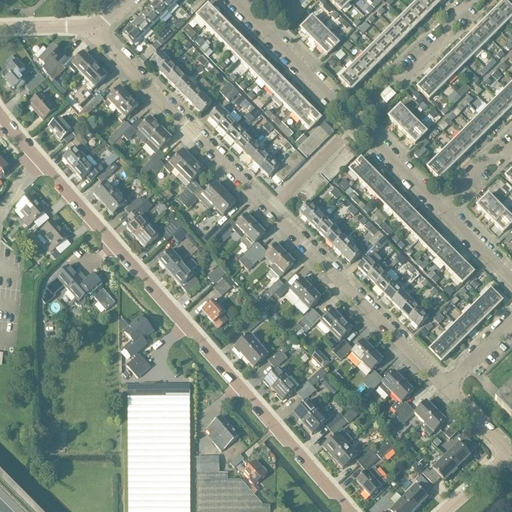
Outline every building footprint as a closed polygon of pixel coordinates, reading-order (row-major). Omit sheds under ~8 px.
[(176,5),(171,0),(159,0),(157,2),(167,13),(176,5)] [(198,10),(207,2),(204,0),(198,0),(193,6),(198,10)] [(349,3),(345,0),(329,0),(341,12),(349,3)] [(377,0),(376,0),(372,4),(370,6),(374,9),(381,3),(377,0)] [(438,5),(432,0),(419,0),(417,2),(429,14),(438,5)] [(167,13),(157,2),(148,11),(159,22),(167,13)] [(429,14),(417,2),(409,11),(420,23),(429,14)] [(511,17),(511,10),(504,3),(495,11),(507,23),(511,17)] [(205,27),(217,15),(208,6),(196,18),(205,27)] [(380,17),(387,10),(383,6),(376,12),(380,17)] [(159,22),(148,11),(140,20),(150,30),(159,22)] [(420,23),(409,11),(400,19),(412,31),(420,23)] [(507,23),(495,11),(487,20),(498,32),(507,23)] [(338,16),(335,13),(329,19),(332,22),(338,16)] [(214,36),(225,24),(217,15),(205,27),(214,36)] [(309,38),(321,27),(312,18),(300,30),(309,38)] [(412,31),(400,19),(391,28),(403,40),(412,31)] [(150,30),(140,20),(131,28),(142,38),(150,30)] [(498,32),(487,20),(478,28),(490,40),(498,32)] [(348,26),(343,21),(340,25),(345,29),(348,26)] [(222,44),(234,32),(225,24),(214,36),(222,44)] [(363,34),(369,28),(365,24),(358,30),(363,34)] [(185,35),(190,31),(187,27),(182,32),(185,35)] [(318,47),(329,35),(321,27),(309,38),(318,47)] [(142,38),(131,28),(122,37),(133,47),(142,38)] [(403,40),(391,28),(382,37),(394,49),(403,40)] [(490,40),(478,28),(469,37),(481,49),(490,40)] [(164,44),(172,36),(167,32),(160,39),(164,44)] [(231,53),(243,41),(234,32),(222,44),(231,53)] [(355,34),(350,39),(354,42),(359,37),(355,34)] [(327,56),(338,45),(329,35),(318,47),(327,56)] [(199,37),(194,43),(200,48),(205,43),(199,37)] [(394,49),(382,37),(374,45),(386,57),(394,49)] [(481,49),(469,37),(461,46),(472,58),(481,49)] [(240,62),(251,50),(243,41),(231,53),(240,62)] [(348,42),(343,46),(348,51),(352,47),(348,42)] [(507,43),(502,48),(506,52),(511,47),(507,43)] [(203,53),(208,49),(209,48),(205,44),(200,50),(203,53)] [(386,57),(374,45),(365,54),(377,66),(386,57)] [(472,58),(461,46),(452,54),(464,66),(472,58)] [(53,65),(61,56),(57,51),(58,50),(55,47),(54,48),(52,47),(39,61),(46,68),(43,71),(49,77),(57,69),(53,65)] [(143,65),(155,53),(149,48),(138,59),(143,65)] [(169,63),(163,57),(167,52),(164,49),(149,64),(158,73),(169,63)] [(248,70),(260,59),(251,50),(240,62),(248,70)] [(345,56),(339,51),(334,56),(339,62),(345,56)] [(94,66),(83,54),(68,69),(74,74),(77,71),(83,78),(94,66)] [(212,62),(216,57),(213,54),(208,58),(212,62)] [(377,66),(365,54),(356,63),(368,75),(377,66)] [(464,66),(452,54),(443,63),(455,75),(464,66)] [(257,79),(269,67),(260,59),(248,70),(257,79)] [(333,59),(328,64),(332,68),(337,63),(333,59)] [(200,65),(195,70),(198,74),(204,68),(203,68),(208,64),(205,60),(200,65)] [(487,73),(495,65),(490,60),(482,68),(483,69),(487,73)] [(18,76),(25,70),(17,61),(3,75),(2,77),(13,90),(17,87),(19,89),(25,84),(18,76)] [(167,82),(177,71),(169,63),(158,73),(167,82)] [(368,75),(356,63),(347,71),(359,83),(368,75)] [(455,75),(443,63),(434,72),(446,84),(455,75)] [(53,82),(65,70),(61,66),(49,78),(53,82)] [(92,92),(106,78),(94,66),(83,78),(89,83),(86,86),(92,92)] [(265,88),(277,76),(269,67),(257,79),(265,88)] [(213,69),(209,74),(214,79),(217,82),(222,78),(219,74),(213,69)] [(483,77),(487,73),(483,69),(479,73),(483,77)] [(175,90),(186,80),(177,71),(167,82),(175,90)] [(359,83),(347,71),(339,80),(350,92),(359,83)] [(446,84),(434,72),(426,80),(437,92),(446,84)] [(39,76),(26,88),(31,93),(44,82),(39,76)] [(274,96),(286,85),(277,76),(265,88),(274,96)] [(473,87),(478,82),(474,78),(469,83),(473,87)] [(184,99),(194,88),(186,80),(175,90),(184,99)] [(437,92),(426,80),(417,89),(429,101),(437,92)] [(491,85),(487,81),(482,85),(486,89),(491,85)] [(224,98),(233,89),(229,85),(219,94),(224,98)] [(283,105),(295,93),(286,85),(274,96),(283,105)] [(456,94),(458,96),(461,99),(470,90),(465,85),(456,94)] [(192,107),(206,94),(197,86),(194,88),(184,99),(192,107)] [(61,87),(57,91),(62,96),(65,92),(61,87)] [(116,111),(129,98),(119,89),(103,105),(107,110),(110,106),(116,111)] [(229,103),(238,94),(233,89),(224,98),(229,103)] [(511,107),(511,97),(506,91),(497,100),(508,111),(511,107)] [(211,106),(206,100),(210,95),(207,92),(206,94),(192,107),(201,116),(211,106)] [(292,114),(303,102),(295,93),(283,105),(292,114)] [(56,111),(42,94),(28,105),(43,122),(56,111)] [(421,103),(413,94),(409,98),(418,106),(421,103)] [(78,107),(75,111),(79,115),(83,112),(95,100),(90,95),(78,107)] [(94,110),(103,101),(98,96),(95,100),(83,112),(79,115),(82,118),(92,108),(94,110)] [(241,97),(233,104),(237,108),(244,101),(241,97)] [(121,124),(138,107),(129,98),(116,111),(121,116),(117,120),(121,124)] [(264,106),(256,98),(251,102),(260,111),(264,106)] [(508,111),(497,100),(488,108),(500,120),(508,111)] [(300,122),(312,110),(303,102),(292,114),(300,122)] [(464,102),(456,110),(459,113),(468,105),(464,102)] [(397,127),(409,116),(400,107),(388,119),(397,127)] [(500,120),(488,108),(479,117),(491,129),(500,120)] [(217,128),(228,118),(219,109),(209,120),(217,128)] [(261,117),(253,109),(249,114),(257,122),(261,117)] [(309,131),(321,119),(312,110),(300,122),(309,131)] [(436,116),(432,112),(428,116),(432,120),(436,116)] [(406,136),(417,125),(409,116),(397,127),(406,136)] [(491,129),(479,117),(470,126),(482,137),(491,129)] [(226,136),(236,126),(228,118),(217,128),(226,136)] [(71,133),(59,119),(48,128),(61,142),(71,133)] [(282,124),(277,119),(273,123),(277,128),(282,124)] [(442,132),(451,123),(446,119),(438,128),(442,132)] [(148,142),(160,130),(150,120),(138,132),(148,142)] [(79,135),(87,128),(83,122),(71,133),(76,138),(79,135)] [(266,131),(270,126),(267,123),(262,128),(266,131)] [(122,137),(130,129),(126,124),(108,141),(113,146),(122,137)] [(290,132),(282,124),(277,128),(286,137),(290,132)] [(333,133),(328,128),(324,124),(319,129),(328,138),(333,133)] [(414,145),(426,133),(417,125),(406,136),(414,145)] [(234,145),(245,135),(236,126),(226,136),(234,145)] [(482,137),(470,126),(462,134),(473,146),(482,137)] [(127,142),(136,133),(131,128),(130,129),(122,137),(127,142)] [(328,138),(319,129),(313,134),(323,144),(328,138)] [(162,159),(157,154),(170,140),(160,130),(148,142),(145,145),(156,156),(138,174),(143,179),(151,170),(159,162),(162,159)] [(323,144),(313,134),(308,140),(317,149),(323,144)] [(473,146),(462,134),(453,143),(465,155),(473,146)] [(70,154),(63,160),(72,171),(84,160),(77,153),(83,147),(87,144),(79,135),(76,138),(74,139),(76,141),(72,144),(66,149),(70,154)] [(243,154),(253,143),(245,135),(234,145),(243,154)] [(299,149),(303,145),(307,141),(302,135),(294,144),(299,149)] [(308,140),(307,141),(303,145),(312,154),(317,149),(308,140)] [(252,162),(262,152),(253,143),(243,154),(252,162)] [(465,155),(453,143),(445,151),(456,163),(465,155)] [(303,145),(299,149),(297,150),(307,160),(312,154),(303,145)] [(417,159),(425,151),(420,146),(412,154),(417,159)] [(356,156),(352,151),(347,147),(342,152),(351,161),(356,156)] [(456,163),(445,151),(436,160),(447,172),(456,163)] [(260,171),(270,160),(262,152),(252,162),(260,171)] [(283,184),(305,161),(296,152),(279,169),(273,174),(283,184)] [(351,161),(342,152),(338,156),(347,166),(351,161)] [(179,176),(193,163),(183,153),(169,166),(168,164),(164,167),(159,162),(151,170),(156,176),(164,168),(170,173),(173,170),(179,176)] [(113,174),(108,168),(103,162),(98,166),(89,156),(84,160),(72,171),(81,181),(89,175),(93,180),(102,171),(104,173),(96,179),(101,184),(113,174)] [(347,166),(338,156),(334,160),(343,170),(347,166)] [(268,179),(273,174),(279,169),(270,160),(260,171),(268,179)] [(343,170),(334,160),(329,165),(339,174),(343,170)] [(358,180),(369,169),(360,160),(349,172),(358,180)] [(447,172),(436,160),(427,169),(438,181),(447,172)] [(189,186),(203,172),(193,163),(179,176),(189,186)] [(339,174),(329,165),(325,169),(334,178),(339,174)] [(334,178),(325,169),(321,173),(330,183),(334,178)] [(366,189),(378,178),(369,169),(358,180),(366,189)] [(328,184),(319,175),(314,180),(324,189),(328,184)] [(375,198),(387,186),(378,178),(366,189),(375,198)] [(324,189),(314,180),(310,185),(319,194),(324,189)] [(344,181),(338,186),(344,192),(349,186),(344,181)] [(103,206),(118,193),(114,189),(112,191),(106,184),(94,195),(103,206)] [(213,207),(225,195),(215,185),(203,198),(213,207)] [(319,194),(310,185),(305,189),(315,198),(319,194)] [(384,206),(395,195),(387,186),(375,198),(384,206)] [(505,194),(510,190),(506,186),(502,190),(505,194)] [(315,198),(305,189),(301,193),(310,202),(315,198)] [(183,206),(193,196),(187,190),(177,200),(183,206)] [(356,199),(351,194),(352,193),(349,190),(344,194),(352,202),(356,199)] [(125,205),(119,199),(121,197),(118,193),(103,206),(112,217),(125,205)] [(310,202),(301,193),(296,198),(305,207),(308,204),(310,202)] [(223,217),(235,205),(225,195),(213,207),(209,212),(213,216),(217,212),(223,217)] [(392,215),(404,204),(395,195),(384,206),(392,215)] [(188,211),(198,201),(193,196),(183,206),(188,211)] [(486,216),(497,205),(488,196),(476,207),(486,216)] [(28,228),(45,212),(39,206),(38,207),(29,197),(16,208),(25,219),(22,221),(28,228)] [(129,217),(143,205),(138,199),(124,212),(129,217)] [(136,240),(149,228),(148,227),(149,226),(149,225),(149,224),(149,223),(149,222),(149,221),(148,220),(147,219),(146,219),(145,218),(144,218),(143,218),(142,219),(141,219),(140,218),(152,207),(146,201),(143,205),(129,217),(128,218),(133,224),(126,230),(136,240)] [(307,223),(317,213),(308,204),(305,207),(298,214),(307,223)] [(401,224),(413,212),(404,204),(392,215),(401,224)] [(494,225),(506,213),(497,205),(486,216),(494,225)] [(316,232),(330,217),(321,209),(317,213),(307,223),(316,232)] [(410,233),(421,221),(413,212),(401,224),(410,233)] [(385,221),(377,213),(374,216),(377,220),(374,224),(378,228),(385,221)] [(503,234),(511,224),(511,219),(506,213),(494,225),(503,234)] [(236,227),(232,230),(236,234),(239,231),(245,237),(255,226),(246,217),(236,227)] [(334,230),(329,225),(334,220),(330,217),(316,232),(324,240),(334,230)] [(418,241),(430,230),(421,221),(410,233),(418,241)] [(50,253),(68,238),(62,231),(60,233),(52,223),(39,234),(48,244),(45,247),(50,253)] [(204,246),(220,230),(215,226),(199,241),(204,246)] [(242,240),(241,240),(250,250),(254,246),(265,235),(255,226),(245,237),(242,240)] [(385,228),(381,231),(386,236),(392,231),(387,226),(385,228)] [(145,250),(159,238),(154,233),(155,231),(152,228),(151,228),(150,227),(149,228),(136,240),(145,250)] [(166,243),(176,234),(170,227),(160,236),(166,243)] [(383,238),(371,227),(367,231),(374,238),(369,243),(374,248),(383,238)] [(219,243),(229,232),(224,228),(214,238),(219,243)] [(178,244),(189,235),(183,229),(173,238),(178,244)] [(333,249),(343,238),(334,230),(324,240),(333,249)] [(427,250),(438,238),(430,230),(418,241),(427,250)] [(341,257),(351,247),(343,238),(333,249),(341,257)] [(379,252),(388,243),(383,238),(374,248),(379,252)] [(436,259),(447,247),(438,238),(427,250),(436,259)] [(351,247),(341,257),(344,260),(344,261),(348,266),(349,265),(350,266),(360,256),(359,255),(361,253),(357,249),(359,247),(355,243),(351,247)] [(243,268),(262,249),(258,244),(239,263),(243,268)] [(274,266),(285,256),(276,247),(265,257),(274,266)] [(444,267),(456,256),(447,247),(436,259),(444,267)] [(248,272),(267,253),(262,249),(243,268),(248,272)] [(181,265),(170,252),(158,263),(169,276),(181,265)] [(368,259),(358,269),(366,278),(377,268),(382,262),(374,255),(369,260),(368,259)] [(274,266),(271,270),(280,279),(283,276),(294,265),(285,256),(274,266)] [(453,276),(464,264),(456,256),(444,267),(453,276)] [(181,265),(169,276),(186,295),(198,284),(194,279),(196,278),(191,272),(196,267),(191,261),(184,268),(181,265)] [(377,268),(366,278),(375,287),(385,276),(380,272),(386,266),(382,262),(377,268)] [(462,285),(473,273),(464,264),(453,276),(462,285)] [(68,267),(56,278),(67,291),(70,289),(78,297),(76,298),(75,301),(75,303),(76,305),(78,307),(81,307),(83,306),(84,304),(84,301),(83,299),(88,294),(90,296),(101,286),(92,276),(85,282),(79,275),(77,277),(68,267)] [(213,286),(225,276),(218,269),(207,279),(213,286)] [(383,295),(393,285),(385,276),(375,287),(383,295)] [(221,298),(233,287),(235,289),(236,288),(227,277),(213,290),(221,298)] [(474,280),(470,285),(474,289),(478,285),(474,280)] [(299,302),(311,290),(301,281),(289,292),(299,302)] [(267,303),(283,287),(278,282),(262,298),(267,303)] [(279,300),(290,289),(286,285),(275,296),(279,300)] [(392,304),(402,294),(393,285),(383,295),(392,304)] [(103,290),(93,298),(105,312),(114,304),(103,290)] [(308,312),(321,300),(311,290),(299,302),(308,312)] [(502,302),(490,290),(481,299),(493,311),(502,302)] [(400,312),(410,302),(402,294),(392,304),(400,312)] [(493,311),(481,299),(473,308),(484,320),(493,311)] [(409,321),(419,311),(410,302),(400,312),(409,321)] [(220,319),(224,315),(213,303),(201,312),(218,330),(225,324),(220,319)] [(484,320),(473,308),(464,317),(476,328),(484,320)] [(254,315),(250,310),(244,315),(249,320),(254,315)] [(301,322),(297,326),(302,330),(305,326),(316,315),(312,311),(301,322)] [(330,333),(342,321),(332,311),(320,323),(330,333)] [(417,329),(427,319),(419,311),(409,321),(417,329)] [(305,326),(302,330),(306,334),(309,331),(321,319),(316,315),(305,326)] [(436,324),(441,319),(437,315),(433,320),(436,324)] [(476,328),(464,317),(455,325),(467,337),(476,328)] [(245,336),(261,322),(256,318),(241,332),(245,336)] [(135,355),(146,346),(142,341),(152,332),(147,326),(147,325),(144,321),(142,321),(140,319),(123,333),(133,344),(129,347),(128,345),(123,350),(131,359),(133,361),(126,367),(137,380),(149,369),(138,356),(137,357),(135,355)] [(339,343),(351,331),(342,321),(330,333),(339,343)] [(427,333),(432,328),(429,324),(424,329),(427,333)] [(467,337),(455,325),(446,334),(458,346),(467,337)] [(423,330),(419,334),(422,337),(423,338),(428,334),(423,329),(423,330)] [(458,346),(446,334),(438,343),(449,355),(458,346)] [(244,359),(258,346),(249,336),(234,349),(244,359)] [(336,357),(347,346),(343,342),(332,353),(336,357)] [(360,364),(372,352),(363,342),(351,354),(360,364)] [(449,355),(438,343),(429,351),(441,363),(449,355)] [(253,370),(268,357),(258,346),(244,359),(253,370)] [(347,346),(336,357),(340,362),(351,350),(347,346)] [(271,365),(283,355),(287,351),(283,347),(267,361),(271,365)] [(370,374),(382,362),(372,352),(360,364),(370,374)] [(275,370),(287,359),(283,355),(271,365),(275,370)] [(273,392),(287,380),(278,370),(264,382),(273,392)] [(367,388),(378,377),(374,373),(363,384),(367,388)] [(389,398),(391,395),(403,383),(394,373),(379,388),(389,398)] [(327,377),(320,383),(326,388),(332,382),(327,377)] [(371,393),(383,381),(378,377),(367,388),(371,393)] [(282,403),(296,390),(287,380),(273,392),(282,403)] [(300,398),(312,387),(308,383),(296,393),(300,398)] [(401,405),(413,393),(403,383),(391,395),(398,402),(391,408),(396,413),(394,415),(398,419),(409,408),(404,404),(402,406),(401,405)] [(189,511),(189,400),(189,386),(127,387),(127,511),(189,511)] [(511,386),(501,398),(499,396),(494,401),(511,418),(511,417),(511,386)] [(304,402),(316,392),(312,387),(300,398),(304,402)] [(302,425),(317,412),(308,402),(293,415),(302,425)] [(423,425),(435,413),(426,403),(414,415),(423,425)] [(312,436),(331,419),(321,408),(317,412),(302,425),(312,436)] [(402,424),(413,412),(409,408),(398,419),(402,424)] [(430,437),(445,423),(435,413),(423,425),(420,428),(430,437)] [(329,431),(344,419),(340,414),(326,427),(329,431)] [(238,438),(221,418),(219,419),(218,418),(215,421),(216,422),(206,431),(215,441),(211,444),(220,453),(238,438)] [(334,436),(348,423),(344,419),(329,431),(334,436)] [(450,441),(458,432),(452,427),(444,435),(450,441)] [(337,436),(323,448),(332,459),(347,447),(352,442),(348,438),(342,431),(337,436)] [(59,445),(59,435),(47,435),(47,445),(59,445)] [(466,454),(474,446),(462,435),(458,439),(461,442),(445,458),(457,470),(470,457),(466,454)] [(365,472),(382,457),(384,458),(394,449),(388,441),(374,453),(360,466),(365,472)] [(342,470),(357,458),(347,447),(332,459),(342,470)] [(360,466),(374,453),(370,449),(356,462),(360,466)] [(233,469),(243,460),(239,456),(230,465),(233,469)] [(218,473),(218,457),(196,457),(196,473),(197,473),(218,473)] [(444,482),(457,470),(445,458),(430,473),(427,470),(422,475),(434,486),(441,479),(444,482)] [(255,485),(266,475),(255,462),(243,473),(249,480),(248,480),(253,486),(251,488),(256,494),(259,490),(255,485)] [(386,484),(372,469),(356,483),(370,498),(386,484)] [(262,506),(239,479),(227,479),(227,473),(218,473),(197,473),(196,511),(269,511),(269,506),(262,506)] [(424,496),(431,489),(420,477),(415,481),(418,484),(402,500),(414,511),(427,499),(424,496)] [(414,511),(402,500),(390,511),(414,511)]
